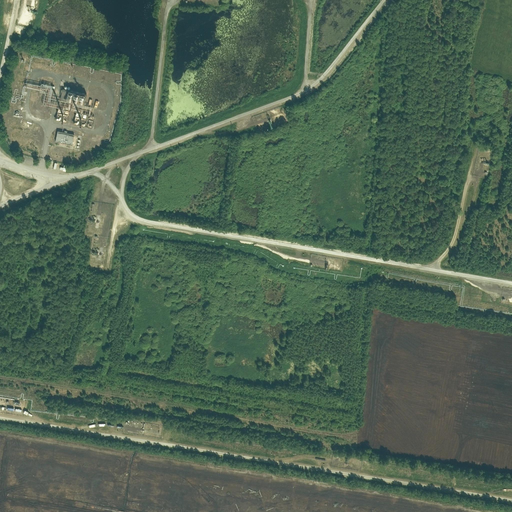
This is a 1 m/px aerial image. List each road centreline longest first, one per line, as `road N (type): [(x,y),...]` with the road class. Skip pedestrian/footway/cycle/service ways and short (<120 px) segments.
road 1 (track): [(0,415),(511,497)]
road 2 (unclassified): [(385,0),(325,75),(288,98),(81,175),(0,156)]
road 3 (track): [(511,282),(147,220),(124,201),(125,160)]
